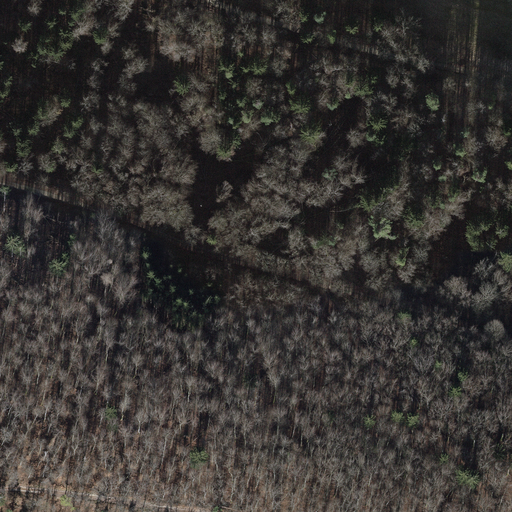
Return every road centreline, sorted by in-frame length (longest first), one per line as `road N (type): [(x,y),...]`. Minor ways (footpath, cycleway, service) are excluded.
road 1 (track): [(0,178),(511,351)]
road 2 (track): [(226,0),(277,30),(511,83)]
road 3 (track): [(0,485),(196,511)]
